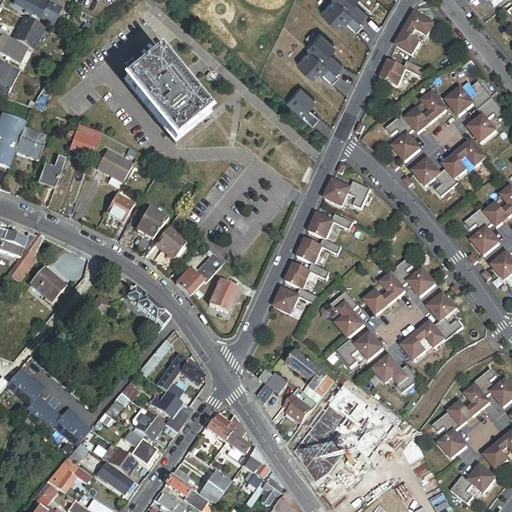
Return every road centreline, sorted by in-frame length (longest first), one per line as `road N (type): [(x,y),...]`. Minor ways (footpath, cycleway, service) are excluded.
road 1 (residential): [(0,209),(130,267),(181,315),(226,376)]
road 2 (residential): [(339,140),(226,376)]
road 3 (residential): [(339,140),(387,182),(504,331)]
road 4 (residential): [(134,511),(226,376)]
road 5 (residential): [(226,376),(315,511)]
road 6 (residential): [(409,0),(339,140)]
